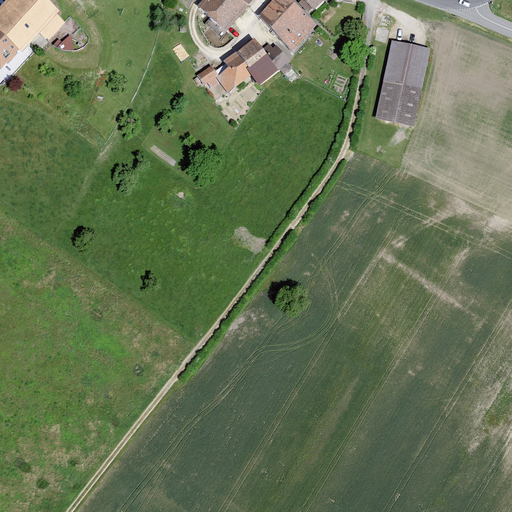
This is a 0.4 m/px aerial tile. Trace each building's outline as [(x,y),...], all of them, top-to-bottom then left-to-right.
[(0,67),(5,72),(24,54),(26,56),(44,36),(51,43),(69,24),(62,18),(64,15),(47,0),(13,0),(0,15),(0,67)] [(243,0),(207,0),(200,8),(213,20),(208,26),(223,38),(252,8),(243,0)] [(318,27),(289,0),(277,0),(261,18),(294,53),(318,27)] [(327,0),(306,0),(317,11),(327,0)] [(265,89),(284,75),(277,66),(259,42),(227,63),(228,65),(218,72),(215,67),(199,77),(211,93),(223,84),(229,92),(238,91),(255,79),(265,89)] [(433,51),(395,42),(377,120),(416,128),(433,51)] [(272,44),(266,49),(277,66),(289,57),(278,47),(276,49),(272,44)] [(492,72),(511,77),(511,59),(497,56),(492,72)]
